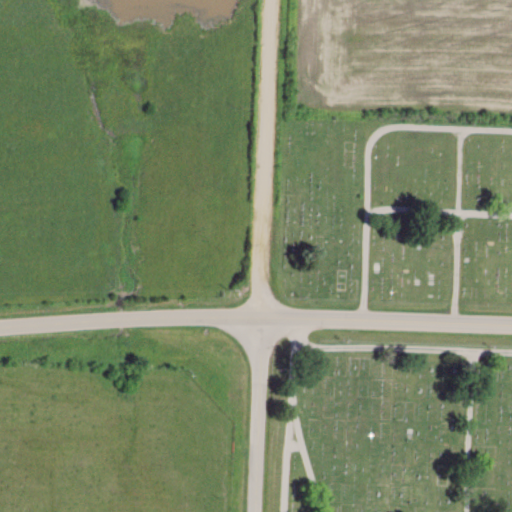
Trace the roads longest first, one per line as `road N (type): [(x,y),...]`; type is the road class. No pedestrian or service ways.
road 1 (tertiary): [(511,326),(207,319),(0,327)]
road 2 (residential): [(262,319),(275,0)]
road 3 (tertiary): [(256,511),(262,319)]
